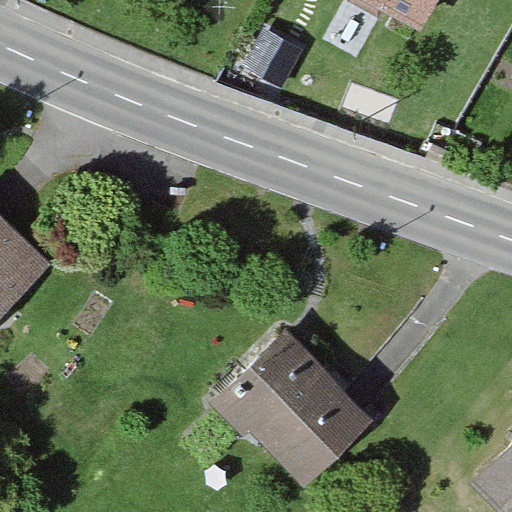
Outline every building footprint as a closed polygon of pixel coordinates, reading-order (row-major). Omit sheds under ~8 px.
[(378,0),(419,20),(429,0),(378,0)] [(280,83),(299,42),(261,24),(241,65),(280,83)] [(0,307),(49,259),(0,208),(0,307)] [(306,477),(370,413),(283,325),(224,383),(254,414),(249,419),(306,477)] [(511,511),(511,435),(474,473),(508,508),(504,511),(511,511)]
